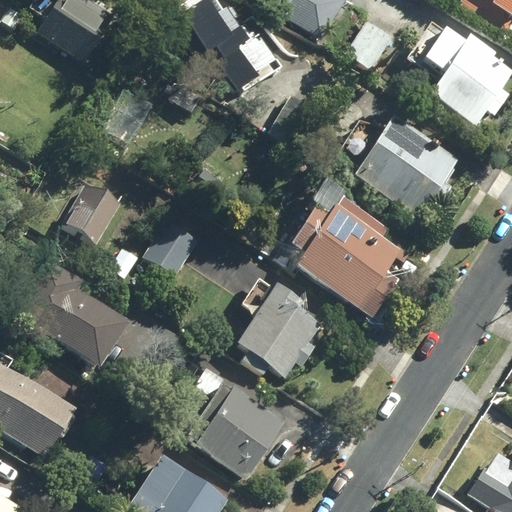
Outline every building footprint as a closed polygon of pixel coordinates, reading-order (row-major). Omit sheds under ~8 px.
[(63,0),(35,0),(26,15),(41,25),(33,36),(80,66),(105,27),(63,0)] [(277,74),(253,33),(237,5),(216,17),(206,0),(193,0),(171,13),(201,64),(207,60),(231,101),(277,74)] [(338,4),(331,0),(280,0),(271,13),(313,41),(338,4)] [(511,0),(456,0),(453,6),(502,39),(511,23),(511,0)] [(390,41),(363,25),(342,60),(369,76),(390,41)] [(457,49),(424,28),(400,64),(433,85),(422,101),(471,134),(482,116),(489,121),(502,102),(495,97),(508,77),(487,63),(488,60),(461,42),(457,49)] [(37,56),(0,32),(0,65),(22,80),(37,56)] [(368,102),(351,93),(318,152),(334,161),(368,102)] [(451,165),(382,124),(345,183),(414,225),(451,165)] [(117,211),(85,191),(59,234),(92,253),(117,211)] [(319,221),(304,212),(279,249),(295,260),(287,272),(368,322),(392,283),(383,277),(397,256),(376,243),(381,235),(330,204),(319,221)] [(193,246),(160,227),(139,263),(172,283),(193,246)] [(122,330),(50,283),(20,330),(92,377),(122,330)] [(310,351),(305,348),(316,331),(294,317),(298,311),(267,292),(231,351),(283,383),(292,369),(297,372),(310,351)] [(0,440),(38,466),(53,444),(66,453),(82,428),(0,373),(0,440)] [(277,429),(216,391),(182,446),(244,484),(277,429)] [(511,511),(511,459),(510,464),(496,454),(483,473),(480,471),(462,497),(484,511),(511,511)] [(104,471),(88,461),(73,485),(89,495),(104,471)] [(217,511),(220,508),(151,465),(121,511),(217,511)]
